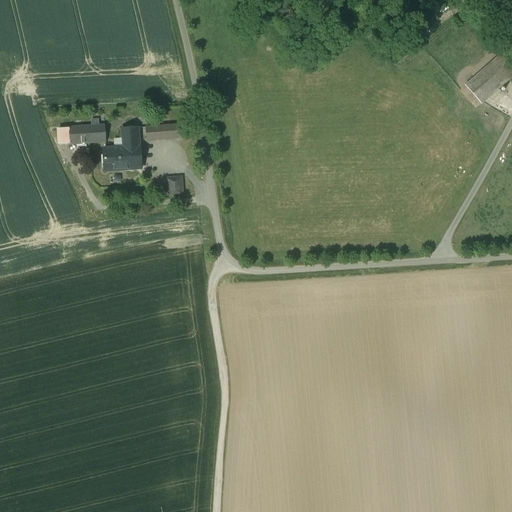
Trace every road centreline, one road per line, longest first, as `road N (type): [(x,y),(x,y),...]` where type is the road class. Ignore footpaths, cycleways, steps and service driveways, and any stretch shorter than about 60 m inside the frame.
road 1 (unclassified): [(511,255),(247,270),(223,264),(217,236)]
road 2 (track): [(223,264),(212,289),(226,386),(215,511)]
road 3 (residential): [(178,0),(217,236)]
